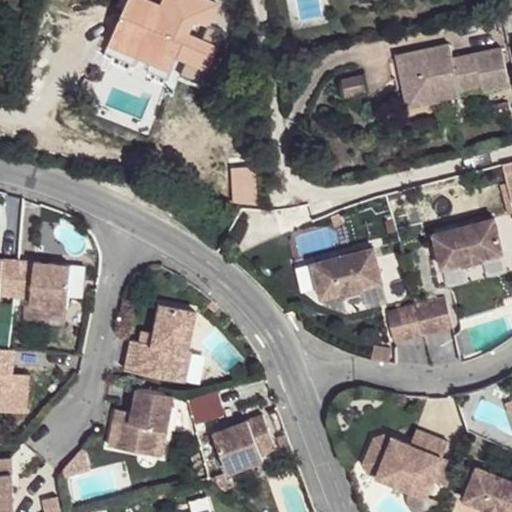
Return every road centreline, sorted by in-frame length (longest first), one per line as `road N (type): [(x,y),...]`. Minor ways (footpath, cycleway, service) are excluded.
road 1 (unknown): [(511,144),(342,185),(302,186),(288,178),(280,152),(255,0)]
road 2 (residential): [(0,169),(98,201),(209,267),(271,328),(288,363)]
road 3 (unknown): [(147,226),(115,256),(88,388),(47,450)]
road 4 (unclassified): [(288,363),(418,383),(450,382),(511,359)]
road 5 (residential): [(288,363),(342,511)]
